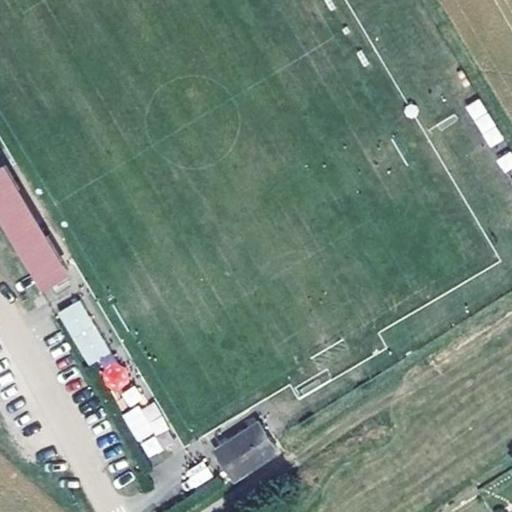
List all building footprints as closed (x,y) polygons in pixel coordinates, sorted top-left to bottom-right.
[(479,99),(466,106),(490,147),(503,140),(479,99)] [(18,202),(25,197),(3,161),(0,163),(0,211),(42,282),(66,268),(45,231),(38,235),(18,202)] [(45,231),(25,197),(18,202),(38,235),(45,231)] [(74,278),(66,268),(42,282),(49,293),(74,278)] [(87,366),(110,353),(80,299),(57,311),(87,366)] [(118,394),(133,374),(111,358),(96,377),(118,394)] [(127,406),(142,399),(136,385),(120,392),(127,406)] [(147,459),(176,442),(151,399),(123,416),(147,459)] [(259,422),(218,449),(237,478),(278,451),(259,422)] [(204,462),(184,473),(193,488),(212,477),(204,462)]
